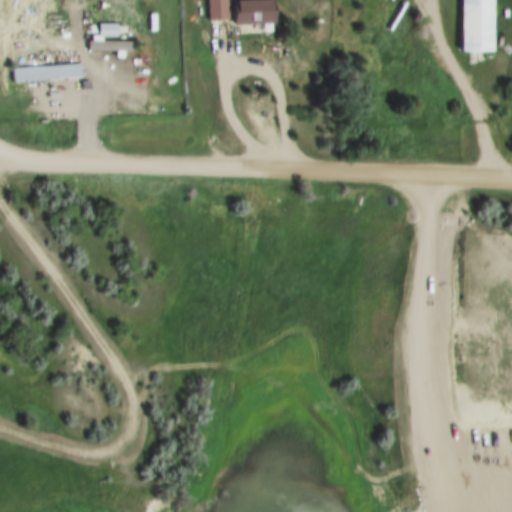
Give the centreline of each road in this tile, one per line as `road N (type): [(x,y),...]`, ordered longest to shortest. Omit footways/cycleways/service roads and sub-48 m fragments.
road 1 (residential): [(0,160),(511,184)]
road 2 (track): [(289,173),(261,340),(229,397),(147,429),(26,435),(0,425)]
road 3 (track): [(147,429),(0,183)]
